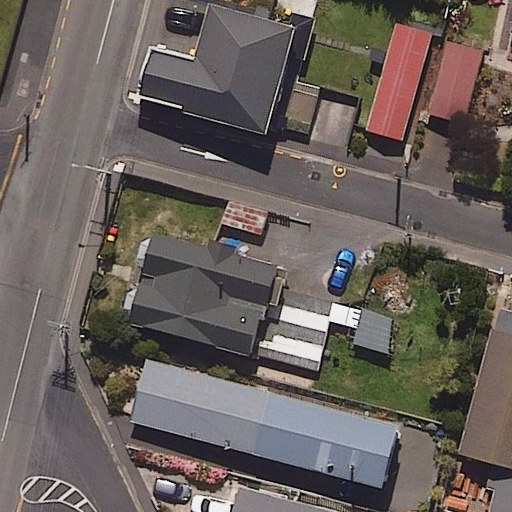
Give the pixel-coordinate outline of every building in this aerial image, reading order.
[(304,20),(230,0),(216,0),(203,51),(162,39),(147,94),(274,129),(304,20)] [(406,138),(436,30),(399,20),(369,128),(406,138)] [(452,41),(433,111),(466,120),(486,51),(452,41)] [(135,320),(315,368),(330,314),(275,299),(287,252),(211,232),(209,241),(160,227),(135,320)] [(486,511),(491,511),(511,511),(511,304),(504,303),(465,450),(501,459),(486,511)] [(399,318),(370,309),(360,341),(390,350),(399,318)] [(406,424),(153,352),(135,415),(388,487),(406,424)] [(352,511),(243,488),(237,511),(352,511)]
